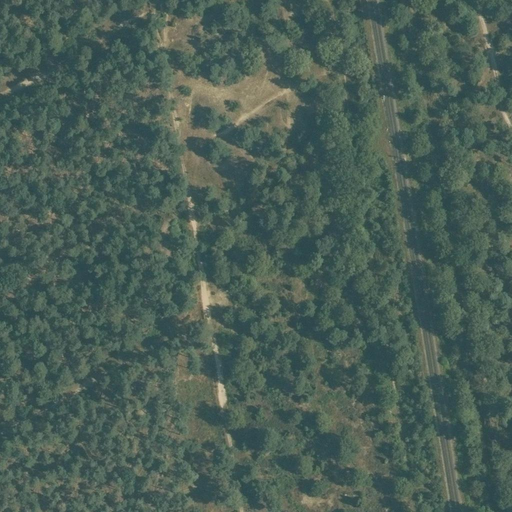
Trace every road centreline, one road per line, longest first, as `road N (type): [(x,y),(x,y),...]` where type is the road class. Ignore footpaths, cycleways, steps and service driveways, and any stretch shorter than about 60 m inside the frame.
road 1 (track): [(207,314),(0,434)]
road 2 (track): [(156,0),(0,100)]
road 3 (track): [(511,127),(475,0)]
